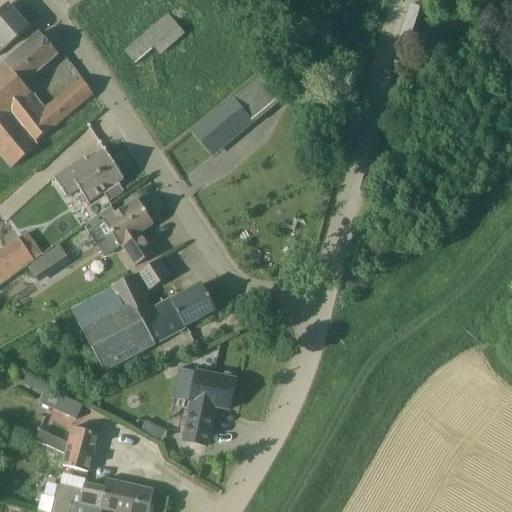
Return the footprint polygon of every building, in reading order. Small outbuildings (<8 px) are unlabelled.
[(0,53),(28,29),(8,6),(0,13),(0,53)] [(134,69),(184,34),(170,14),(120,49),(134,69)] [(82,80),(66,93),(41,115),(28,98),(33,94),(33,93),(31,94),(23,85),(57,56),(39,34),(0,67),(0,156),(10,169),(38,147),(37,145),(52,132),(50,130),(78,108),(93,95),(82,80)] [(252,122),(233,99),(192,133),(211,156),(252,122)] [(124,192),(118,184),(124,180),(105,151),(77,170),(74,166),(54,179),(68,200),(81,192),(88,203),(103,194),(108,202),(124,192)] [(134,268),(138,265),(155,254),(146,241),(139,245),(134,238),(153,225),(137,200),(88,232),(105,257),(121,246),(134,268)] [(0,282),(34,258),(22,241),(0,256),(0,282)] [(71,263),(60,246),(28,268),(39,284),(71,263)] [(72,311),(103,371),(216,312),(202,285),(147,314),(141,303),(148,299),(145,294),(170,278),(159,261),(143,272),(72,311)] [(61,332),(56,322),(35,332),(40,342),(61,332)] [(220,378),(196,373),(179,369),(173,399),(191,403),(183,443),(207,447),(215,408),(230,411),(236,381),(233,380),(233,377),(231,375),(228,373),(225,373),(222,375),(220,378)] [(39,405),(76,421),(83,406),(47,391),(50,386),(20,374),(17,382),(44,394),(39,405)] [(147,422),(142,430),(162,442),(167,433),(147,422)] [(65,467),(88,473),(98,435),(73,428),(69,443),(40,432),(35,443),(69,455),(65,467)] [(149,511),(154,492),(106,481),(105,481),(103,488),(84,485),(83,492),(56,486),(54,499),(40,496),(38,511),(43,511),(101,511),(102,510),(110,511),(149,511)]
